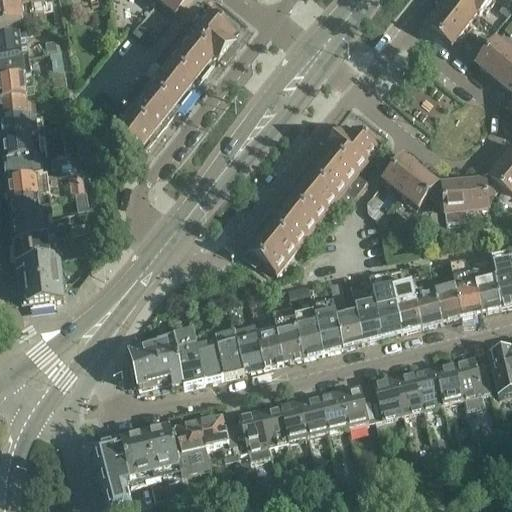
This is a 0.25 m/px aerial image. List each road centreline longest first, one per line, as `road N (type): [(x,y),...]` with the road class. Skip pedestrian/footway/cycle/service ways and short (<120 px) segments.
road 1 (residential): [(511,331),(130,415)]
road 2 (residential): [(356,91),(441,167),(474,166),(489,153),(496,139),(490,105),(403,35)]
road 3 (residential): [(272,23),(137,197),(139,216),(169,241)]
road 4 (residential): [(169,241),(195,261),(216,262),(356,91)]
road 5 (tertiary): [(307,51),(192,200),(184,222)]
road 6 (tertiary): [(184,222),(323,64)]
road 7 (tertiary): [(137,280),(2,386)]
